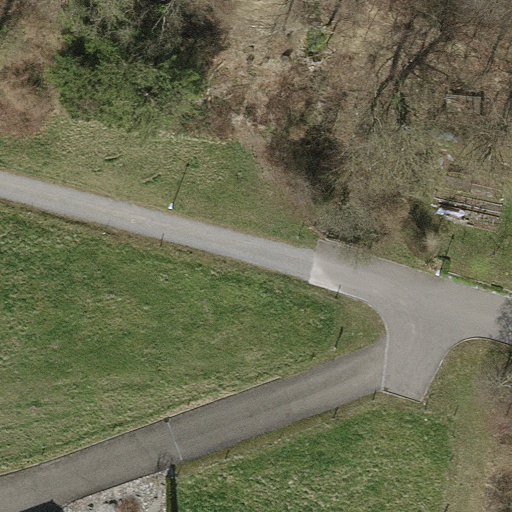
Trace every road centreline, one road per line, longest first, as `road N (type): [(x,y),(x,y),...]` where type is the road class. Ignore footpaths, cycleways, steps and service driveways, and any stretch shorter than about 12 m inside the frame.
road 1 (residential): [(0,501),(402,353),(433,304)]
road 2 (track): [(433,304),(0,178)]
